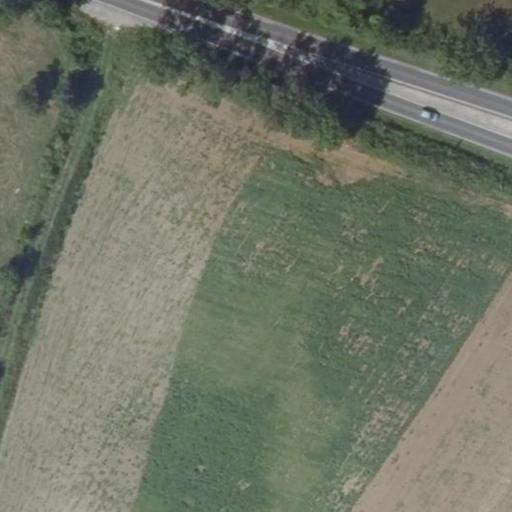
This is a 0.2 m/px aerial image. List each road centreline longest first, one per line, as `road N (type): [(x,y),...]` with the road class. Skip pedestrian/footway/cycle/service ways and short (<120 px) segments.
road 1 (primary): [(138,0),(511,148)]
road 2 (track): [(0,364),(116,0)]
road 3 (primary): [(511,109),(149,0)]
